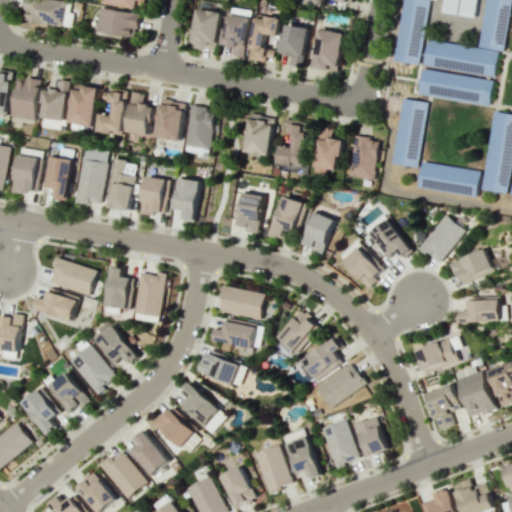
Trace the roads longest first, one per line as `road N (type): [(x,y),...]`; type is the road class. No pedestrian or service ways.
road 1 (residential): [(427,462),(389,362),(331,294),(231,254),(0,215)]
road 2 (residential): [(0,41),(340,97),(358,92),(378,0)]
road 3 (residential): [(1,509),(157,377),(186,327),(201,250)]
road 4 (residential): [(300,511),(511,432)]
